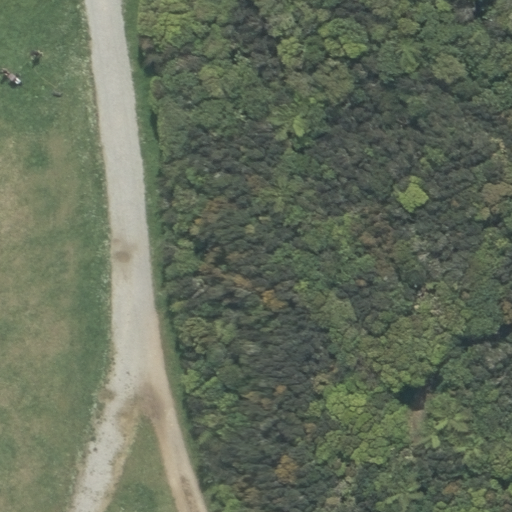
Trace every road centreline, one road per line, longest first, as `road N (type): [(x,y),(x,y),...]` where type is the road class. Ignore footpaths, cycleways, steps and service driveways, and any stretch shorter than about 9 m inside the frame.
road 1 (unclassified): [(144,338),(99,0)]
road 2 (track): [(203,511),(144,338)]
road 3 (unclassified): [(144,338),(90,511)]
